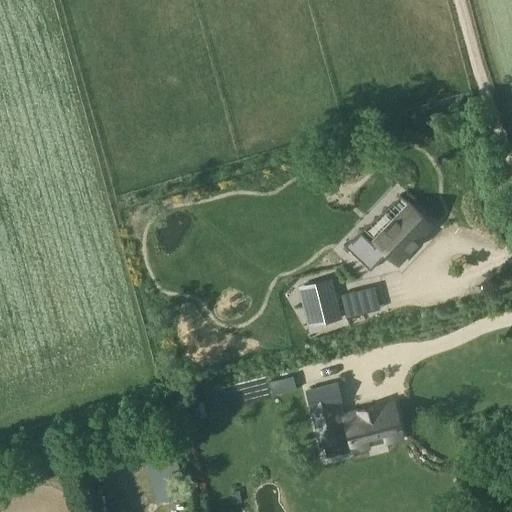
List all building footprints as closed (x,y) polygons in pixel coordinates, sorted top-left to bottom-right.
[(344,243),(343,244),(369,270),(371,268),(370,268),(385,252),(397,263),(433,225),(401,194),(399,195),(408,204),(371,242),(363,234),(349,248),(344,243)] [(308,304),(302,305),(303,306),(308,305),(313,324),(339,317),(339,318),(341,318),(330,277),(329,278),(329,279),(303,285),(308,304)] [(355,290),(340,294),(345,317),(361,313),(355,290)] [(511,339),(480,349),(487,374),(511,367),(511,339)] [(272,394),(296,388),(292,375),(269,381),(272,394)] [(335,383),(306,391),(310,409),(312,408),(321,444),(339,439),(339,437),(348,435),(351,449),(401,437),(393,402),(342,415),(343,417),(334,419),(331,405),(340,402),(335,383)] [(174,450),(144,458),(157,504),(187,495),(174,450)]
